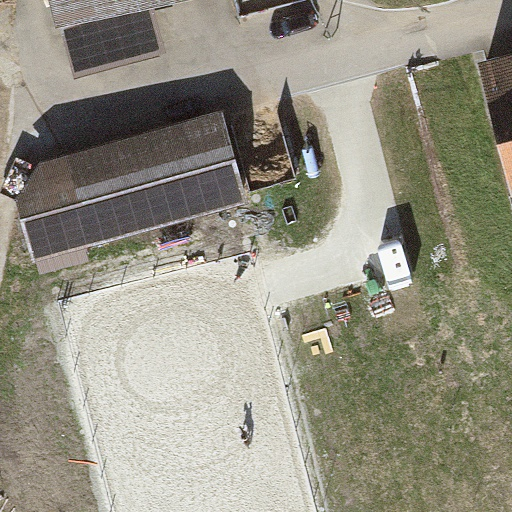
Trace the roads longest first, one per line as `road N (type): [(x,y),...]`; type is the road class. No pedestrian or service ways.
road 1 (track): [(511,20),(233,98),(66,113),(16,58),(0,53)]
road 2 (track): [(0,263),(26,154),(66,113)]
